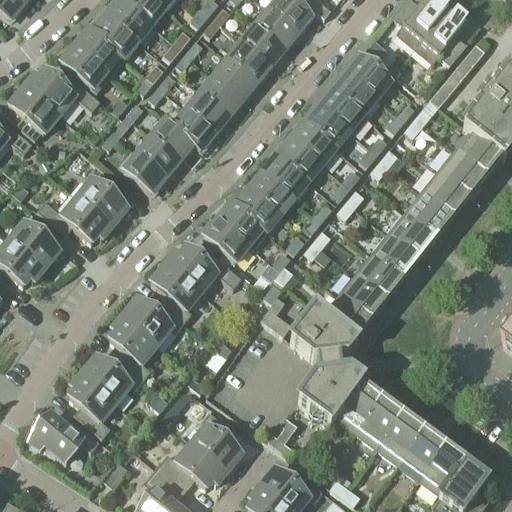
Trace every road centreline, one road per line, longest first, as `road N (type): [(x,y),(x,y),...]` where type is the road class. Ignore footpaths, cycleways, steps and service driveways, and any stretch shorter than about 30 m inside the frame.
road 1 (residential): [(0,444),(119,280),(231,174),(383,0)]
road 2 (tertiary): [(511,407),(467,358),(472,334),(511,283)]
